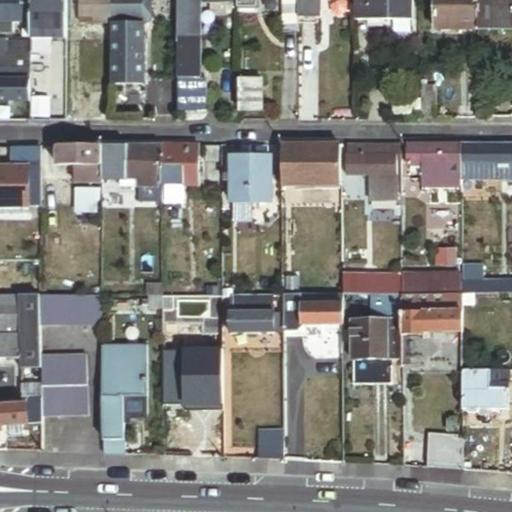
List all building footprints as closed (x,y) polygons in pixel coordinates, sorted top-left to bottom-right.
[(25,6),(24,0),(2,0),(2,34),(15,34),(15,23),(34,23),(34,6),(25,6)] [(24,0),(25,6),(34,6),(34,23),(34,24),(38,24),(37,0),(24,0)] [(37,0),(38,24),(69,24),(68,0),(37,0)] [(82,0),(83,24),(114,24),(114,0),(82,0)] [(114,0),(114,24),(120,24),(144,25),(151,25),(154,18),(154,0),(114,0)] [(258,10),(258,0),(239,0),(240,3),(240,10),(258,10)] [(300,0),(284,0),(284,35),(300,35),(300,25),(300,20),(300,0)] [(325,0),(300,0),(300,20),(320,20),(326,20),(325,0)] [(360,0),(361,21),(415,21),(415,0),(360,0)] [(480,0),(437,0),(438,30),(480,30),(480,0)] [(511,0),(480,0),(480,30),(511,29),(511,0)] [(204,38),(204,4),(181,4),(181,39),(204,38)] [(144,25),(120,24),(119,76),(120,76),(145,76),(147,76),(147,34),(144,34),(144,25)] [(34,50),(35,40),(14,39),(14,57),(0,57),(0,75),(17,75),(17,55),(28,55),(28,50),(34,50)] [(0,79),(0,101),(33,102),(34,50),(28,50),(28,55),(17,55),(17,75),(0,75),(0,79)] [(210,64),(186,64),(186,78),(210,78),(210,64)] [(145,76),(120,76),(120,86),(145,86),(145,76)] [(181,78),(181,109),(210,109),(210,78),(186,78),(181,78)] [(264,80),(240,81),(240,111),(264,110),(264,80)] [(437,93),(423,93),(423,117),(438,117),(437,93)] [(420,115),(420,99),(394,99),(394,115),(420,115)] [(464,165),(464,145),(437,146),(412,146),(412,165),(464,165)] [(511,164),(511,145),(497,145),(464,145),(464,165),(511,164)] [(165,165),(165,146),(135,146),(105,147),(105,166),(105,181),(125,181),(141,181),(163,181),(163,165),(165,165)] [(192,146),(165,146),(165,165),(165,186),(202,186),(201,163),(192,163),(192,146)] [(201,163),(201,146),(196,146),(192,146),(192,163),(201,163)] [(344,186),(343,146),(315,146),(285,146),(285,186),(344,186)] [(404,155),(404,146),(378,146),(351,146),(351,156),(399,155),(404,155)] [(0,206),(45,206),(45,166),(45,148),(16,147),(17,165),(0,165),(0,206)] [(105,166),(105,147),(81,147),(62,147),(62,167),(79,166),(79,184),(105,184),(105,181),(105,166)] [(399,176),(399,155),(351,156),(349,156),(349,176),(374,176),(399,176)] [(235,175),(235,181),(235,202),(274,203),(275,157),(235,157),(235,175)] [(511,164),(464,165),(464,181),(511,180),(511,164)] [(464,181),(464,165),(412,165),(412,167),(416,167),(426,167),(426,174),(426,187),(464,187),(464,181)] [(399,200),(399,176),(374,176),(374,200),(399,200)] [(345,295),(405,296),(404,274),(344,275),(345,295)] [(405,296),(464,296),(465,283),(464,275),(404,274),(405,296)] [(165,310),(165,295),(165,279),(149,279),(149,296),(152,295),(153,310),(165,310)] [(303,283),(291,282),(290,292),(303,292),(303,283)] [(464,296),(511,295),(511,283),(465,283),(464,296)] [(46,329),(45,296),(0,295),(0,335),(46,334),(46,329)] [(217,316),(217,295),(165,295),(165,310),(166,316),(173,316),(217,316)] [(226,338),(226,295),(217,295),(217,316),(173,316),(174,338),(226,338)] [(277,333),(277,295),(235,295),(235,333),(277,333)] [(345,334),(345,295),(285,295),(286,332),(302,332),(306,326),(307,326),(307,333),(345,334)] [(106,309),(106,296),(45,296),(46,329),(106,327),(106,309)] [(464,333),(464,296),(405,296),(405,321),(405,335),(428,335),(428,332),(464,333)] [(174,338),(173,316),(166,316),(165,338),(174,338)] [(405,335),(405,321),(354,322),(355,361),(405,360),(405,335)] [(46,359),(46,334),(0,335),(0,359),(27,360),(27,369),(46,369),(46,359)] [(226,351),(226,338),(174,338),(173,351),(226,351)] [(107,347),(107,384),(107,455),(129,456),(129,421),(152,420),(152,347),(107,347)] [(46,369),(46,390),(91,387),(89,357),(46,359),(46,369)] [(394,368),(405,368),(405,360),(355,361),(355,386),(394,386),(394,368)] [(491,384),(491,371),(465,371),(465,410),(485,410),(495,410),(511,410),(511,389),(501,389),(501,384),(491,384)] [(511,371),(491,371),(491,384),(501,384),(511,384),(511,371)] [(46,399),(47,419),(92,417),(91,387),(46,390),(46,393),(46,399)] [(33,401),(46,399),(46,393),(28,397),(28,402),(33,401)] [(33,425),(47,423),(47,419),(46,399),(33,401),(33,425)] [(7,427),(33,425),(33,401),(28,402),(0,405),(0,433),(2,433),(7,433),(7,427)] [(495,410),(485,410),(485,425),(495,425),(495,410)] [(287,437),(287,433),(261,433),(261,460),(287,461),(287,437)]
